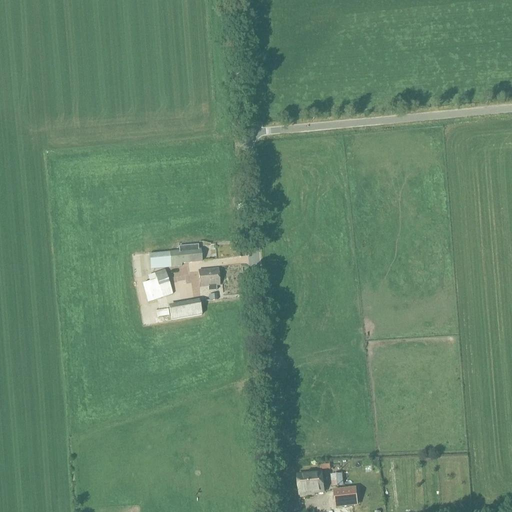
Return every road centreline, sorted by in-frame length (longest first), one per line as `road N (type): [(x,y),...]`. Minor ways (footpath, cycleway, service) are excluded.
road 1 (unclassified): [(274,511),(245,133)]
road 2 (unclassified): [(245,133),(511,108)]
road 3 (unclassified): [(245,133),(235,0)]
